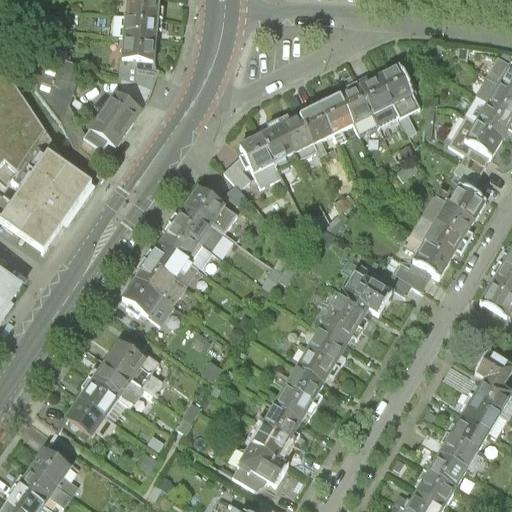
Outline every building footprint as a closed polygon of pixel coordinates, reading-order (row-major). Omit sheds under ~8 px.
[(160,22),(161,0),(128,0),(127,19),(160,22)] [(127,19),(125,40),(158,43),(160,22),(127,19)] [(125,40),(124,63),(157,65),(158,43),(125,40)] [(36,93),(61,127),(67,110),(79,68),(39,54),(36,93)] [(0,190),(0,234),(39,259),(90,188),(55,163),(60,155),(9,78),(2,77),(0,61),(0,60),(0,170),(2,169),(11,178),(0,190)] [(487,81),(502,89),(511,72),(511,68),(499,61),(487,81)] [(124,63),(120,93),(128,95),(147,105),(159,74),(157,65),(124,63)] [(400,70),(380,80),(394,105),(414,95),(400,70)] [(511,72),(502,89),(511,95),(511,72)] [(380,80),(360,90),(374,115),(394,105),(380,80)] [(476,99),(490,108),(502,89),(487,81),(476,99)] [(511,95),(502,89),(490,108),(511,121),(511,95)] [(360,90),(340,100),(354,125),(374,115),(360,90)] [(128,95),(120,93),(113,101),(125,110),(141,120),(147,105),(128,95)] [(340,100),(320,109),(333,135),(354,125),(340,100)] [(113,101),(92,132),(117,152),(141,120),(125,110),(113,101)] [(73,150),(78,154),(87,139),(70,108),(67,110),(61,127),(61,128),(73,150)] [(511,121),(490,108),(478,127),(503,142),(511,127),(511,121)] [(320,109),(300,119),(313,145),(333,135),(320,109)] [(434,112),(426,111),(425,128),(413,133),(412,131),(405,133),(411,146),(414,145),(414,153),(423,145),(424,137),(431,138),(434,112)] [(300,119),(280,129),(293,155),(313,145),(300,119)] [(449,148),(465,157),(486,170),(491,162),(466,147),(478,127),(466,120),(449,148)] [(478,127),(466,147),(491,162),(503,142),(478,127)] [(280,129),(260,138),(273,165),(293,155),(280,129)] [(87,139),(78,154),(96,168),(100,175),(117,152),(92,132),(87,139)] [(260,138),(240,148),(244,157),(250,169),(253,175),(273,165),(260,138)] [(409,148),(399,153),(403,162),(414,157),(409,148)] [(244,157),(224,176),(235,187),(239,192),(251,183),(243,173),(250,169),(244,157)] [(465,157),(455,173),(476,186),(486,170),(465,157)] [(412,164),(396,175),(403,185),(419,174),(412,164)] [(382,169),(375,173),(378,180),(386,177),(382,169)] [(383,183),(375,191),(380,197),(389,189),(383,183)] [(235,187),(226,194),(241,211),(248,202),(239,192),(235,187)] [(458,191),(447,210),(475,227),(486,208),(458,191)] [(199,192),(186,210),(211,228),(224,210),(199,192)] [(348,198),(333,208),(339,216),(354,206),(348,198)] [(186,210),(173,229),(198,247),(211,228),(186,210)] [(236,218),(224,210),(211,228),(223,236),(236,218)] [(447,210),(435,229),(463,246),(475,227),(447,210)] [(349,221),(342,216),(331,231),(337,236),(349,221)] [(223,236),(211,228),(198,247),(210,255),(223,236)] [(173,229),(160,247),(185,264),(198,247),(173,229)] [(435,229),(424,248),(452,265),(463,246),(435,229)] [(160,247),(149,262),(175,280),(185,264),(160,247)] [(198,247),(185,264),(190,268),(192,265),(208,276),(219,261),(210,255),(198,247)] [(511,248),(510,247),(498,266),(511,274),(511,248)] [(424,248),(413,267),(432,279),(440,284),(452,265),(424,248)] [(280,261),(273,271),(283,277),(289,267),(280,261)] [(149,262),(135,282),(161,300),(175,280),(149,262)] [(190,268),(185,264),(175,280),(187,289),(198,273),(190,268)] [(511,274),(498,266),(487,285),(511,299),(511,274)] [(402,267),(394,280),(410,290),(421,296),(432,279),(413,267),(410,271),(402,267)] [(375,268),(366,284),(379,292),(381,288),(403,301),(410,290),(394,280),(375,268)] [(273,271),(261,290),(262,291),(269,295),(271,296),(283,277),(273,271)] [(0,275),(0,318),(8,306),(19,291),(20,289),(0,275)] [(355,277),(342,297),(370,314),(380,320),(392,300),(379,292),(366,284),(355,277)] [(175,280),(161,300),(173,308),(187,289),(175,280)] [(135,282),(121,302),(146,320),(161,300),(135,282)] [(511,299),(487,285),(475,304),(503,321),(504,319),(511,306),(511,299)] [(262,291),(259,296),(265,300),(269,295),(262,291)] [(342,297),(331,316),(358,333),(370,314),(342,297)] [(331,316),(319,335),(347,351),(358,333),(331,316)] [(250,325),(243,320),(238,326),(245,332),(250,325)] [(319,335),(308,354),(336,370),(347,351),(319,335)] [(199,336),(192,346),(202,352),(208,343),(199,336)] [(122,345),(107,365),(132,383),(141,371),(147,363),(128,349),(122,345)] [(131,346),(128,349),(147,363),(141,371),(149,377),(151,378),(160,366),(131,346)] [(308,354),(297,372),(324,389),(336,370),(308,354)] [(473,378),(481,382),(499,393),(511,373),(485,358),(473,378)] [(107,365),(94,383),(119,401),(132,383),(107,365)] [(450,371),(442,385),(470,401),(478,388),(450,371)] [(297,372),(285,391),(313,408),(324,389),(297,372)] [(151,378),(149,377),(140,389),(144,391),(153,398),(162,386),(151,378)] [(478,388),(470,401),(497,417),(508,398),(499,393),(481,382),(478,388)] [(94,383),(81,402),(105,420),(119,401),(94,383)] [(140,389),(132,383),(119,401),(130,409),(144,391),(140,389)] [(220,395),(215,391),(211,396),(217,400),(220,395)] [(285,391),(274,410),(301,427),(313,408),(285,391)] [(511,417),(511,400),(508,398),(497,417),(508,424),(511,417)] [(470,401),(459,420),(486,436),(497,417),(470,401)] [(81,402),(67,421),(80,430),(91,438),(95,434),(105,420),(81,402)] [(274,410),(262,429),(290,445),(301,427),(274,410)] [(497,442),(508,424),(497,417),(486,436),(497,442)] [(105,420),(95,434),(107,442),(117,428),(105,420)] [(459,420),(447,440),(474,456),(486,436),(459,420)] [(67,421),(59,433),(72,442),(80,430),(67,421)] [(262,429),(251,447),(279,464),(290,445),(262,429)] [(152,442),(139,433),(133,440),(147,449),(152,442)] [(415,458),(431,467),(436,458),(443,447),(427,438),(415,458)] [(443,447),(436,458),(463,474),(474,456),(447,440),(443,447)] [(250,476),(253,478),(251,481),(253,482),(249,489),(260,496),(266,486),(275,491),(288,469),(279,464),(251,447),(236,472),(248,479),(250,476)] [(78,492),(64,482),(71,472),(47,455),(34,473),(58,491),(71,501),(78,492)] [(484,462),(474,456),(463,474),(473,480),(484,462)] [(158,464),(146,457),(138,471),(149,478),(158,464)] [(431,467),(425,478),(452,493),(463,474),(436,458),(431,467)] [(63,511),(71,501),(58,491),(34,473),(21,491),(46,509),(51,503),(62,511),(63,511)] [(425,478),(414,497),(439,511),(440,511),(452,493),(425,478)] [(21,491),(8,509),(11,511),(44,511),(46,509),(21,491)] [(439,511),(414,497),(404,511),(439,511)]
